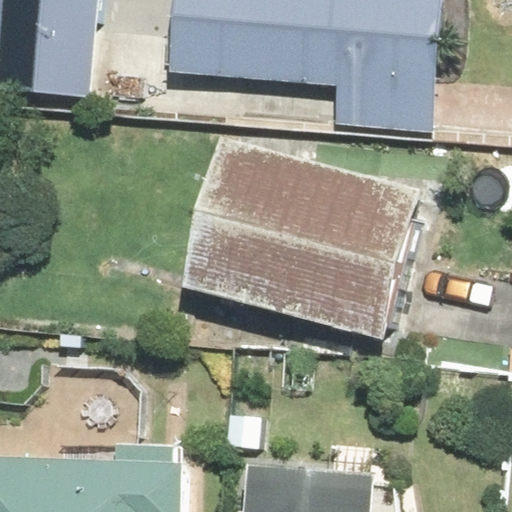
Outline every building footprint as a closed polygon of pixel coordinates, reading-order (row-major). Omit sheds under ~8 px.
[(7,0),(0,71),(0,72),(105,83),(113,0),(7,0)] [(450,129),(459,0),(191,0),(186,72),(355,85),(352,121),(450,129)] [(257,125),(212,279),(410,335),(455,181),(257,125)] [(141,455),(0,448),(0,511),(208,511),(210,457),(198,457),(199,440),(142,438),(141,455)] [(403,511),(407,467),(277,458),(273,511),(403,511)]
